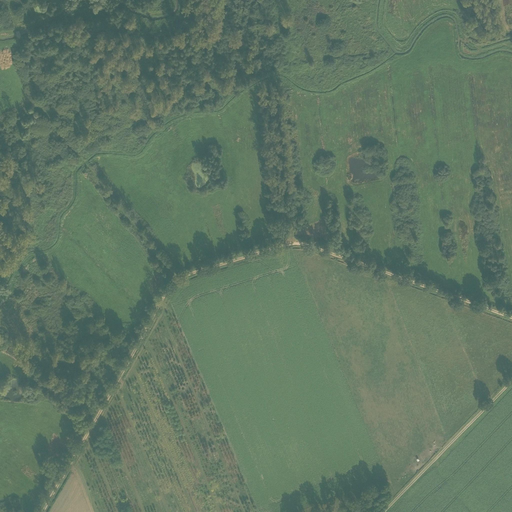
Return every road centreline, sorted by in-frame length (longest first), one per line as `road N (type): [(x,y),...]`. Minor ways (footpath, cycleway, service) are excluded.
road 1 (track): [(511,317),(300,245),(179,279)]
road 2 (track): [(179,279),(43,511)]
road 3 (track): [(179,279),(40,106)]
road 4 (track): [(511,379),(383,511)]
